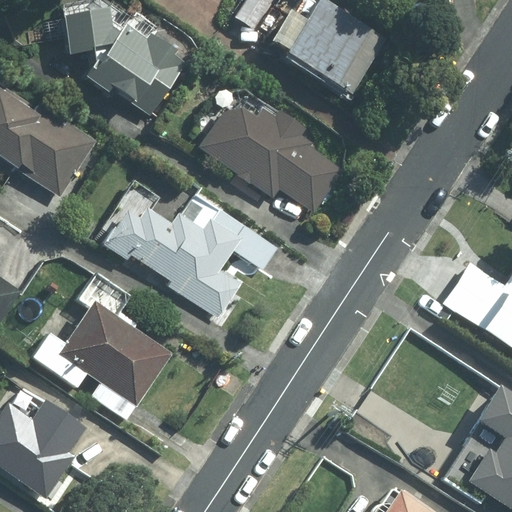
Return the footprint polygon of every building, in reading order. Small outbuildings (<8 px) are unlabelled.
[(247,30),(266,0),(239,0),(228,18),(247,30)] [(343,97),(377,40),(310,0),(304,0),(294,19),(277,9),(257,42),(274,53),(273,56),(343,97)] [(108,35),(100,30),(94,8),(49,17),(58,57),(79,53),(81,62),(71,79),(95,95),(98,90),(99,90),(124,106),(125,103),(144,117),(176,64),(165,57),(168,52),(167,52),(140,35),(137,41),(113,26),(108,35)] [(19,113),(0,101),(0,166),(54,199),(88,142),(24,104),(19,113)] [(227,119),(212,111),(188,149),(189,149),(229,176),(242,185),(243,184),(266,198),(271,190),(308,213),(335,171),(334,170),(297,148),(300,144),(288,137),(293,130),(267,113),(262,121),(249,113),(247,116),(227,119)] [(271,249),(188,196),(175,216),(173,219),(169,216),(166,214),(160,224),(159,225),(148,217),(135,209),(129,219),(129,220),(124,217),(116,211),(116,212),(94,246),(98,249),(119,262),(119,261),(122,257),(165,281),(161,287),(212,320),(235,284),(234,284),(213,270),(214,269),(226,251),(247,265),(256,271),(257,271),(263,261),(271,249)] [(511,260),(498,282),(497,281),(492,277),(463,259),(448,282),(436,300),(465,319),(511,349),(511,260)] [(0,315),(14,292),(0,282),(0,315)] [(164,355),(81,303),(71,319),(54,346),(54,345),(47,342),(37,336),(37,335),(23,357),(22,359),(70,388),(78,375),(93,384),(93,385),(84,398),(121,421),(130,408),(138,394),(165,355),(164,355)] [(20,421),(0,408),(0,477),(37,501),(66,458),(60,454),(76,429),(33,401),(20,421)] [(511,401),(484,445),(483,445),(477,441),(476,442),(467,457),(456,475),(511,510),(511,401)] [(426,511),(428,509),(429,509),(407,495),(399,489),(387,482),(367,511),(361,511),(352,506),(347,511),(426,511)]
